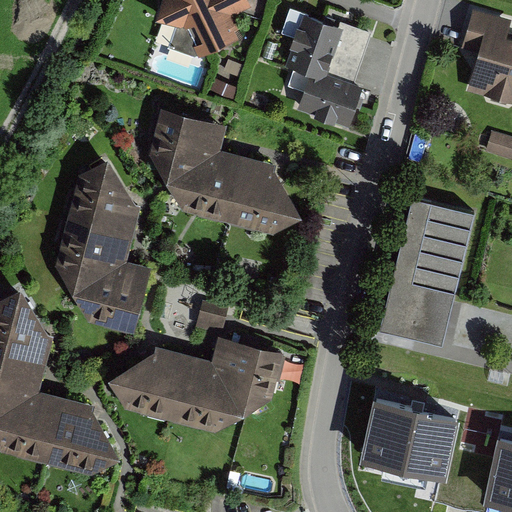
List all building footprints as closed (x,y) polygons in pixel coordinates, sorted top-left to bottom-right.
[(159,0),(149,20),(174,28),(167,49),(196,57),(236,37),(228,21),(247,12),(242,0),(159,0)] [(506,20),(471,11),(461,49),(473,53),(463,90),(511,103),(511,39),(502,37),(506,20)] [(370,36),(301,15),(278,88),(295,93),(290,108),(346,126),(359,84),(355,83),(370,36)] [(150,151),(166,176),(221,146),(228,121),(162,104),(150,151)] [(511,134),(492,129),(486,150),(511,158),(511,134)] [(183,206),(228,218),(245,152),(221,146),(166,176),(183,206)] [(81,169),(68,215),(134,232),(142,200),(136,199),(109,151),(81,169)] [(277,160),(245,152),(228,218),(273,229),(303,210),(275,166),(277,160)] [(413,192),(380,324),(443,340),(475,208),(413,192)] [(127,257),(134,232),(68,215),(56,260),(72,287),(127,257)] [(152,264),(127,257),(72,287),(90,317),(135,329),(152,264)] [(0,294),(0,350),(46,362),(55,331),(49,329),(22,281),(0,294)] [(204,299),(197,324),(223,331),(230,306),(204,299)] [(218,331),(212,356),(244,409),(272,395),(285,349),(218,331)] [(126,404),(171,416),(188,350),(157,342),(155,347),(110,373),(126,404)] [(0,408),(40,386),(46,362),(0,350),(0,408)] [(212,356),(188,350),(171,416),(216,428),(244,409),(212,356)] [(0,443),(2,447),(47,458),(64,393),(40,386),(0,408),(0,443)] [(447,472),(460,412),(428,405),(429,402),(375,390),(361,453),(447,472)] [(95,401),(64,393),(47,458),(92,470),(121,451),(94,406),(95,401)] [(511,502),(511,433),(499,431),(484,497),(511,502)]
